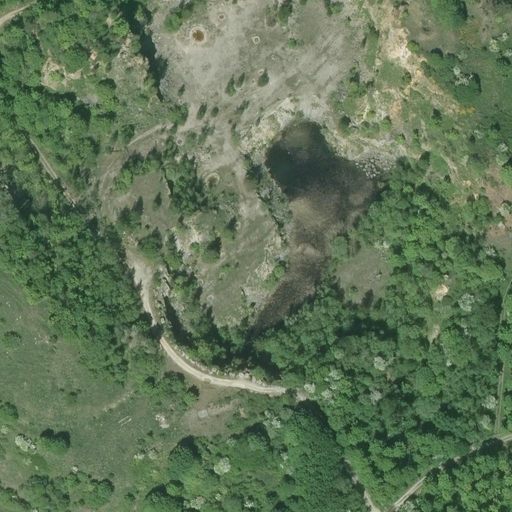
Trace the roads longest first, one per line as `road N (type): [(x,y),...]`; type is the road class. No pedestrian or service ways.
road 1 (track): [(0,77),(31,146),(137,280),(165,347),(199,377),(301,398),(373,511)]
road 2 (track): [(387,511),(441,470),(511,437)]
